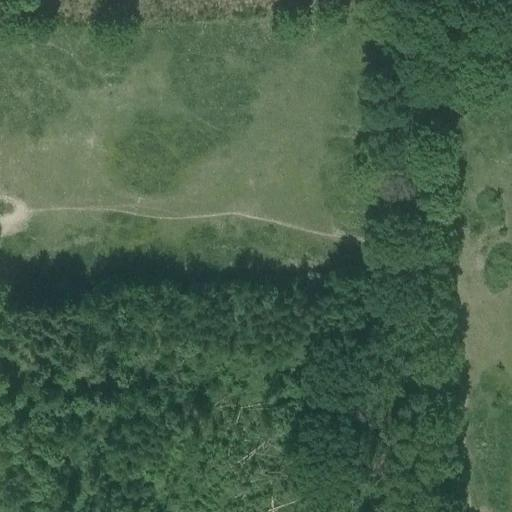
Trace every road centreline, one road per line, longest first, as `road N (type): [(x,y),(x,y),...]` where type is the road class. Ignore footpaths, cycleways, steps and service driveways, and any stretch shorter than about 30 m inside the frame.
road 1 (track): [(415,380),(0,393)]
road 2 (track): [(398,0),(415,380)]
road 3 (track): [(423,511),(415,380)]
